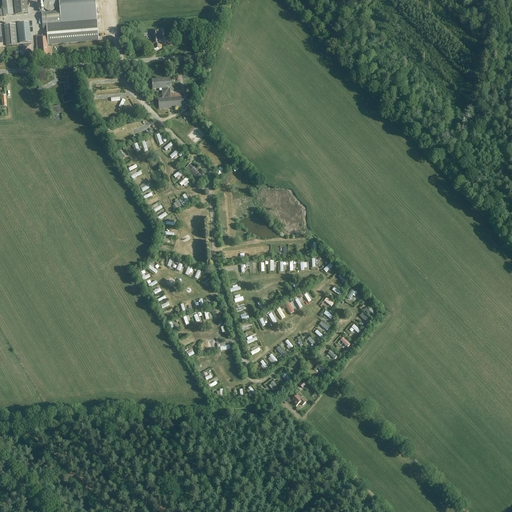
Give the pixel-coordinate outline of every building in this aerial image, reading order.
[(11,0),(1,0),(3,16),(13,15),(11,0)] [(26,0),(13,0),(15,15),(28,14),(26,0)] [(98,41),(97,21),(95,0),(59,0),(60,10),(56,11),(56,12),(41,13),(42,16),(41,17),(41,20),(42,20),(43,29),(47,29),(47,36),(35,37),(37,54),(40,54),(40,58),(48,58),(48,51),(52,51),(51,47),(48,48),(48,45),(98,41)] [(57,6),(57,5),(56,4),(56,3),(56,2),(55,2),(55,1),(54,0),(53,0),(45,0),(46,0),(45,1),(44,2),(44,3),(44,4),(43,4),(43,5),(43,6),(44,7),(44,8),(44,9),(45,10),(46,10),(46,11),(47,11),(48,12),(49,12),(50,12),(51,12),(52,12),(53,11),(54,11),(54,10),(55,10),(55,9),(56,9),(56,8),(56,7),(56,6),(57,6)] [(17,24),(19,44),(31,43),(29,23),(17,24)] [(15,24),(4,25),(6,46),(17,45),(15,24)] [(160,29),(150,30),(150,32),(152,32),(152,36),(150,36),(151,41),(152,41),(152,44),(151,44),(151,49),(162,49),(160,29)] [(178,37),(179,48),(186,47),(185,37),(178,37)] [(32,44),(23,45),(24,55),(33,54),(32,44)] [(72,92),(71,80),(70,78),(66,79),(66,84),(65,84),(66,93),(68,93),(68,95),(62,96),(63,97),(65,96),(67,101),(74,98),(75,99),(75,98),(73,93),(71,94),(71,92),(72,92)] [(170,79),(152,80),(153,89),(161,88),(162,99),(158,99),(159,110),(183,108),(183,97),(171,98),(170,88),(171,88),(170,79)] [(43,87),(46,94),(57,89),(54,82),(43,87)] [(37,90),(43,98),(47,96),(42,87),(37,90)] [(145,141),(148,150),(153,148),(150,139),(145,141)] [(171,143),(164,148),(166,151),(173,145),(171,143)] [(129,146),(122,150),(126,157),(133,153),(131,149),(129,146)] [(177,149),(169,156),(172,159),(179,151),(177,149)] [(119,150),(116,152),(121,160),(124,158),(119,150)] [(192,163),(186,168),(192,174),(199,180),(202,177),(204,175),(203,174),(198,169),(196,167),(192,163)] [(132,176),(130,177),(132,180),(142,174),(140,171),(137,173),(135,170),(130,173),(132,176)] [(180,170),(173,176),(175,178),(182,173),(180,170)] [(186,177),(179,184),(181,186),(189,180),(186,177)] [(151,207),(155,213),(162,208),(161,205),(159,207),(157,203),(151,207)] [(160,272),(162,269),(155,264),(153,267),(160,272)] [(330,264),(323,270),(326,273),(333,267),(330,264)] [(149,265),(147,268),(156,274),(158,272),(149,265)] [(208,274),(201,281),(204,284),(211,277),(208,274)] [(173,277),(171,283),(177,285),(179,280),(173,277)] [(296,282),(300,289),(304,286),(300,280),(296,282)] [(295,282),(292,284),(297,292),(300,290),(295,282)] [(335,287),(332,290),(339,297),(342,294),(335,287)] [(352,289),(347,298),(350,299),(355,291),(352,289)] [(327,298),(324,301),(331,307),(334,304),(327,298)] [(289,302),(285,304),(291,315),(295,312),(289,302)] [(238,308),(236,309),(237,313),(246,310),(244,304),(238,306),(238,308)] [(285,315),(288,313),(283,306),(280,308),(285,315)] [(379,313),(378,312),(379,309),(376,306),(374,308),(371,306),(368,310),(377,315),(379,313)] [(279,307),(276,309),(282,320),(285,318),(279,307)] [(366,308),(364,311),(371,317),(373,314),(366,308)] [(325,311),(323,314),(330,320),(333,317),(325,311)] [(362,314),(360,316),(367,323),(370,320),(362,314)] [(264,317),(259,319),(262,326),(267,324),(264,317)] [(181,323),(175,319),(172,324),(177,328),(181,323)] [(322,322),(319,325),(327,331),(329,328),(322,322)] [(354,325),(351,328),(358,335),(361,332),(354,325)] [(348,336),(346,339),(353,345),(356,342),(348,336)] [(310,337),(307,340),(315,348),(317,345),(310,337)] [(343,338),(340,341),(348,348),(350,345),(343,338)] [(293,347),(288,340),(285,342),(291,349),(293,347)] [(286,354),(279,347),(277,350),(283,357),(286,354)] [(339,360),(342,356),(336,351),(333,354),(339,360)] [(277,362),(272,355),(269,357),(275,364),(277,362)] [(268,369),(263,361),(260,363),(266,371),(268,369)] [(327,372),(319,365),(316,367),(324,375),(327,372)] [(286,372),(283,374),(284,376),(282,377),(286,383),(289,382),(289,383),(292,381),(286,372)] [(271,385),(269,386),(273,392),(275,390),(276,391),(279,389),(273,382),(270,384),(271,385)] [(296,388),(300,393),(307,387),(303,382),(299,385),(300,385),(296,388)] [(256,394),(251,387),(248,389),(254,396),(256,394)] [(298,396),(291,401),(296,407),(300,403),(303,406),(307,403),(303,399),(302,400),(298,396)]
